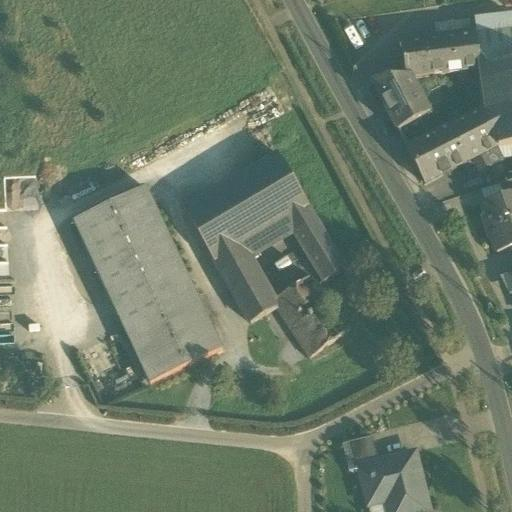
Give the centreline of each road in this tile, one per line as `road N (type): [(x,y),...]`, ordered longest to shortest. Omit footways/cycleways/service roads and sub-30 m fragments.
road 1 (secondary): [(294,0),(461,302),(482,356)]
road 2 (track): [(303,445),(0,415)]
road 3 (residential): [(303,511),(303,445),(482,356)]
